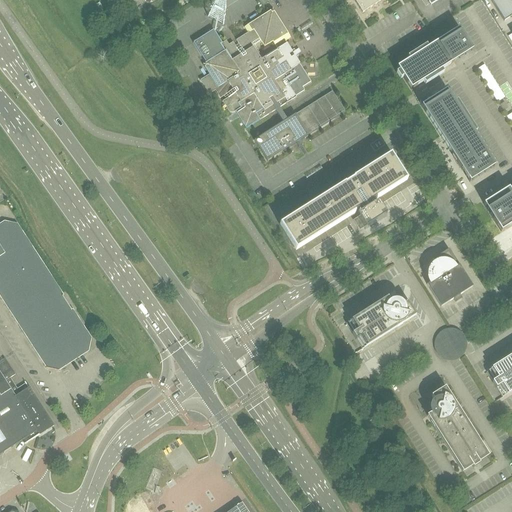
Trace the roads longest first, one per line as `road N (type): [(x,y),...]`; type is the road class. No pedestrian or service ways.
road 1 (primary): [(218,346),(0,46)]
road 2 (primary): [(0,105),(188,368)]
road 3 (unclassified): [(451,206),(321,0)]
road 4 (primary): [(333,511),(228,361)]
road 5 (unclassified): [(374,254),(314,280),(218,346)]
road 6 (unclassified): [(228,361),(374,254)]
road 7 (primary): [(199,383),(290,511)]
